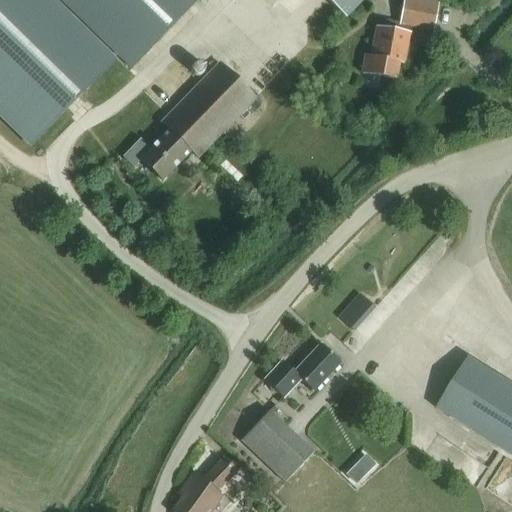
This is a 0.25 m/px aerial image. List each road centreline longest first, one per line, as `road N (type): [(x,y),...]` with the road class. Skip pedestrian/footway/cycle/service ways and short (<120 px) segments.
road 1 (unclassified): [(153,511),(248,334),(389,193),(431,176),(487,172)]
road 2 (unclassified): [(511,327),(468,243),(487,172)]
